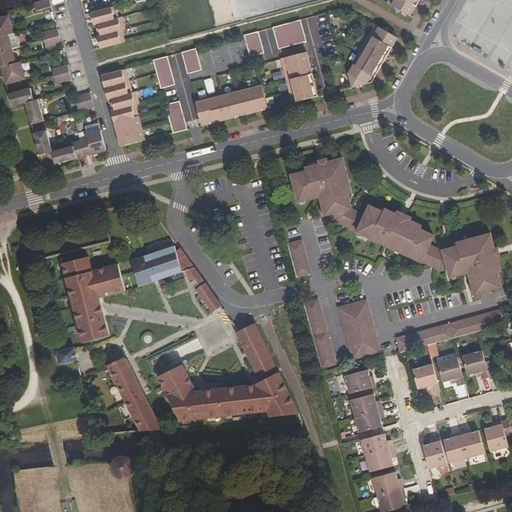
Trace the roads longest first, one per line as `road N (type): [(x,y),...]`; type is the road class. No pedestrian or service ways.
road 1 (residential): [(188,158),(176,226),(223,290),(242,301),(295,291)]
road 2 (tertiary): [(188,158),(402,105)]
road 3 (residential): [(72,0),(120,176)]
road 4 (tertiary): [(0,206),(120,176)]
